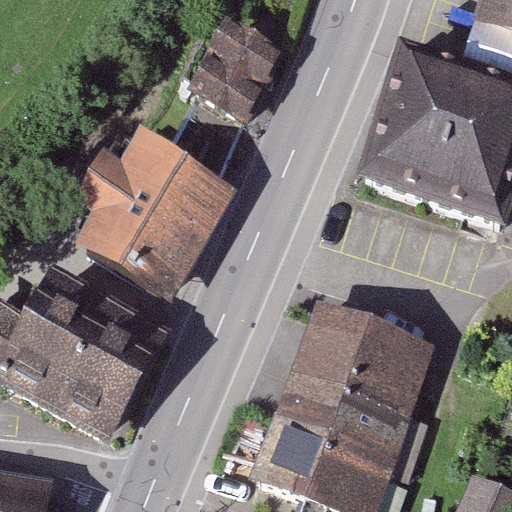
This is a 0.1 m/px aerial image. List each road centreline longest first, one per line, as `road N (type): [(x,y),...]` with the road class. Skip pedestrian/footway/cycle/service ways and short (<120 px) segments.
road 1 (secondary): [(355,0),(147,507)]
road 2 (residential): [(147,507),(44,469),(0,462)]
